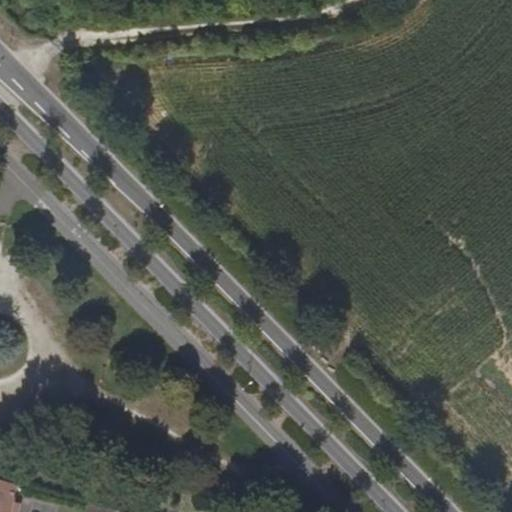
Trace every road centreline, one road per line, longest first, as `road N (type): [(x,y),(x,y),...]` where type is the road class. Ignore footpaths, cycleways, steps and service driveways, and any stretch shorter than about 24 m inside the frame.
road 1 (secondary): [(448,511),(0,61)]
road 2 (secondary): [(0,109),(395,511)]
road 3 (track): [(344,0),(311,18),(67,40),(17,79)]
